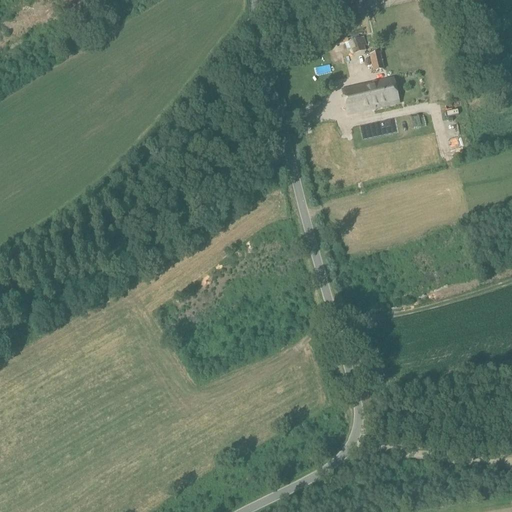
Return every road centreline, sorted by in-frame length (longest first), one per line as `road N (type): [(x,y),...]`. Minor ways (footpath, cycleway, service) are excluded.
road 1 (unclassified): [(245,511),(352,450),(360,424),(263,57),(259,0)]
road 2 (track): [(436,109),(458,189),(307,216)]
road 3 (track): [(511,453),(358,437)]
